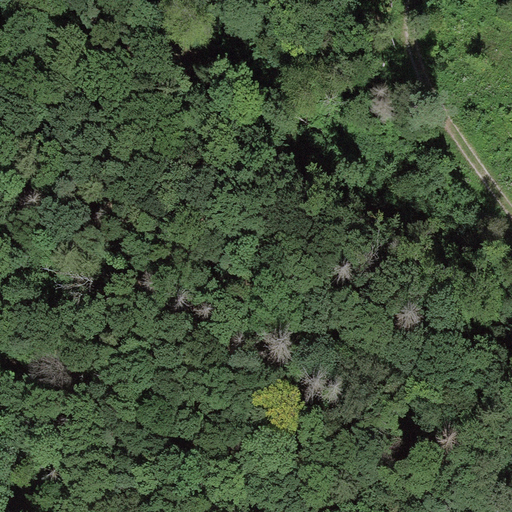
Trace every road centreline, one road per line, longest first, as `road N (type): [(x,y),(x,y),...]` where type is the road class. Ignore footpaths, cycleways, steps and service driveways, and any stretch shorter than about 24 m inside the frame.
road 1 (track): [(405,0),(404,32),(417,73),(511,222)]
road 2 (track): [(243,0),(281,109),(309,132)]
